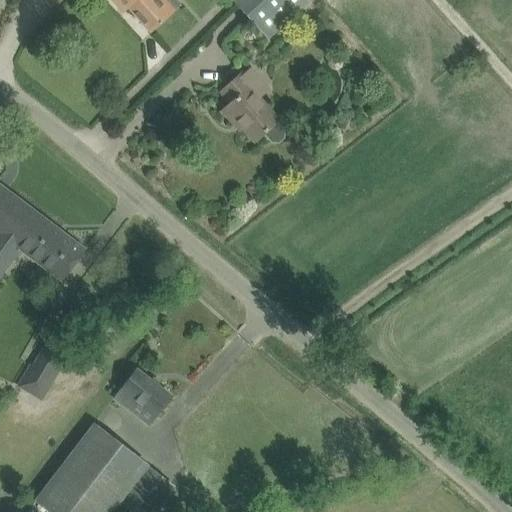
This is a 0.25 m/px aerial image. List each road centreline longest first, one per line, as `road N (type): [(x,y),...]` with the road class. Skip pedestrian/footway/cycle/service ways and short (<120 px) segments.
road 1 (unclassified): [(0,89),(504,511)]
road 2 (track): [(511,193),(306,341)]
